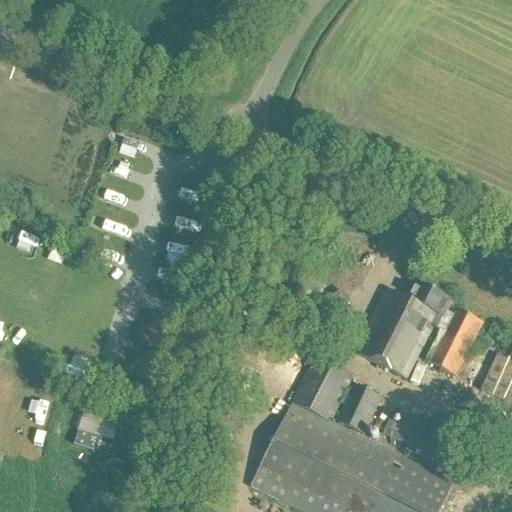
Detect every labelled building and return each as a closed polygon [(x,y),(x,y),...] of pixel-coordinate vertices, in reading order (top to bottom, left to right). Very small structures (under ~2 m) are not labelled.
[(453,317),(446,314),(451,303),(414,285),(405,302),(384,291),(352,356),(405,382),(431,328),(439,332),(424,363),(454,378),(481,324),(456,312),(453,317)] [(479,394),(511,409),(511,365),(496,358),(479,394)] [(440,511),(453,487),(404,462),(329,424),(352,379),(315,360),(250,489),(296,511),(440,511)] [(363,438),(379,404),(352,390),(335,424),(363,438)] [(130,431),(85,417),(75,449),(114,461),(119,445),(125,447),(130,431)] [(388,425),(383,438),(414,452),(410,461),(443,476),(459,439),(409,417),(403,431),(388,425)]
